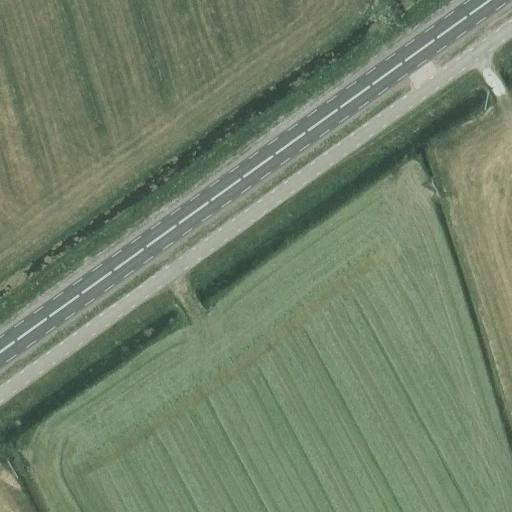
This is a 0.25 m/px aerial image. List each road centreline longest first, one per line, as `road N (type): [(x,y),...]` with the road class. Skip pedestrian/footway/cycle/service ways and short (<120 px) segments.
road 1 (unclassified): [(0,396),(511,28)]
road 2 (primary): [(0,352),(490,0)]
